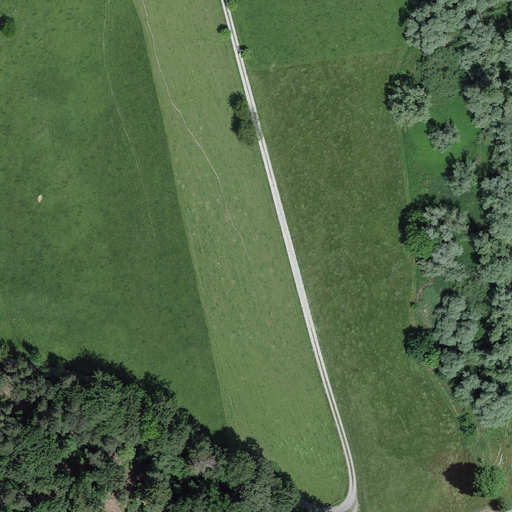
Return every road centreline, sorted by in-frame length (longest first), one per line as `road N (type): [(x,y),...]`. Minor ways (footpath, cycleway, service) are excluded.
road 1 (unclassified): [(335,511),(352,491),(350,465),(227,0)]
road 2 (unclassified): [(0,359),(95,383),(319,511)]
